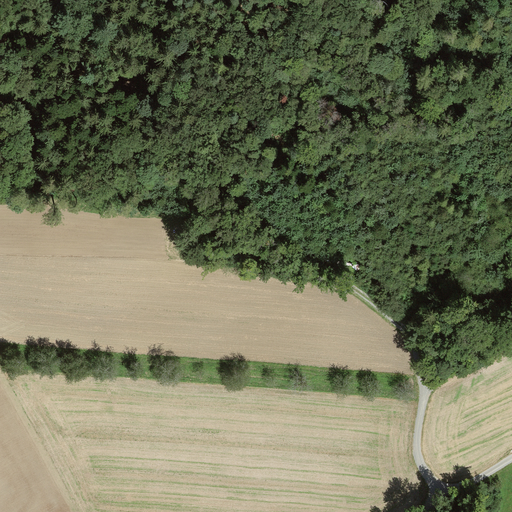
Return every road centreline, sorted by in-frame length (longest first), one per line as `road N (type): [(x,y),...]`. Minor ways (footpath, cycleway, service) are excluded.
road 1 (track): [(423,383),(411,338),(385,310),(277,235),(131,87),(55,43),(0,27)]
road 2 (track): [(511,458),(453,487),(433,482),(417,452),(423,383),(511,283)]
